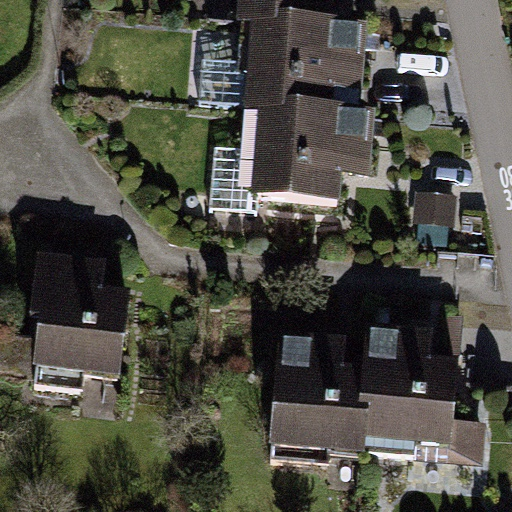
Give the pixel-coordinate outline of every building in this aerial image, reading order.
[(233,0),(232,27),(323,32),(324,5),(354,7),(354,0),(233,0)] [(244,29),(239,115),(331,120),(332,93),(362,95),(363,62),(350,61),(351,35),(244,29)] [(254,117),(250,202),(341,207),(342,181),(372,182),(374,149),(360,148),(361,122),(254,117)] [(456,198),(415,195),(412,225),(418,226),(416,248),(445,250),(447,229),(454,229),(456,198)] [(102,265),(33,260),(28,319),(37,320),(32,393),(120,400),(128,298),(100,296),(102,265)] [(360,370),(355,451),(412,454),(412,463),(479,467),(481,420),(448,418),(453,328),(393,325),(391,370),(360,370)] [(339,339),(279,334),(268,459),(355,468),(355,451),(360,370),(336,369),(339,339)]
